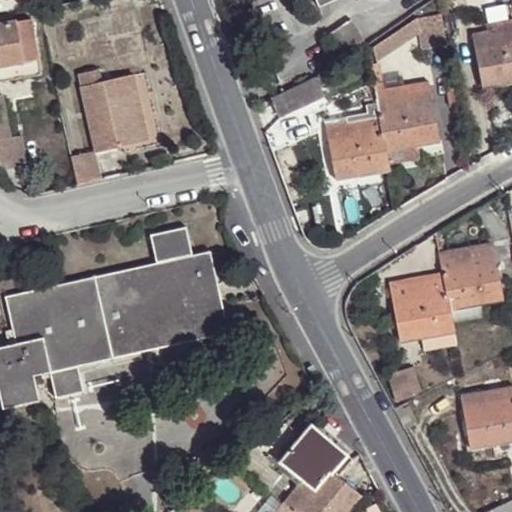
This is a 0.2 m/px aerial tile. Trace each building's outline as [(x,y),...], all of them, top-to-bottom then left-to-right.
[(310,0),(314,10),(337,0),(310,0)] [(16,20),(15,14),(0,17),(0,24),(16,22),(16,20)] [(418,18),(373,48),(377,61),(420,32),(423,47),(446,43),(441,14),(418,18)] [(16,22),(0,24),(0,80),(43,74),(34,18),(16,20),(16,22)] [(511,22),(496,25),(497,31),(476,34),(484,87),(508,83),(507,79),(511,78),(511,22)] [(322,44),(330,56),(353,40),(346,29),(322,44)] [(330,56),(337,68),(360,52),(353,40),(330,56)] [(132,110),(141,108),(134,76),(80,87),(94,154),(139,144),(132,110)] [(377,90),(378,99),(433,90),(431,82),(377,90)] [(285,95),(273,100),(281,116),(318,100),(311,83),(294,91),(285,95)] [(433,90),(378,99),(379,102),(387,150),(417,145),(440,141),(433,90)] [(35,95),(12,98),(15,115),(38,112),(35,95)] [(387,150),(379,102),(369,104),(371,113),(348,115),(351,124),(326,127),(335,179),(362,175),(362,173),(389,168),(388,163),(387,150)] [(148,142),(141,108),(132,110),(139,144),(148,142)] [(0,120),(0,139),(11,137),(7,120),(6,120),(0,120)] [(0,139),(0,171),(27,167),(26,135),(11,137),(0,139)] [(420,157),(417,145),(387,150),(388,163),(420,157)] [(93,153),(69,158),(75,185),(99,179),(93,153)] [(0,343),(0,407),(33,400),(29,373),(42,371),(48,396),(77,391),(71,364),(224,333),(206,251),(189,255),(183,228),(146,236),(152,263),(3,293),(12,341),(0,343)] [(492,247),(439,256),(443,279),(449,306),(478,301),(478,305),(503,301),(492,247)] [(0,254),(0,269),(0,271),(21,266),(17,250),(0,254)] [(402,342),(423,338),(423,334),(453,328),(449,310),(449,306),(443,279),(393,289),(402,342)] [(449,306),(449,310),(478,305),(478,301),(449,306)] [(423,338),(454,332),(453,328),(423,334),(423,338)] [(412,368),(404,371),(412,393),(420,391),(412,368)] [(404,371),(389,376),(397,401),(413,396),(412,393),(404,371)] [(494,442),(511,438),(511,388),(467,397),(475,449),(494,446),(494,442)] [(406,403),(395,408),(405,428),(417,421),(406,403)] [(331,473),(347,455),(309,425),(280,462),(303,481),(319,462),(331,473)] [(240,463),(248,470),(263,455),(254,449),(240,463)] [(263,455),(248,470),(256,477),(269,463),(270,461),(263,455)] [(352,459),(347,455),(331,473),(337,478),(352,459)] [(290,497),(286,503),(295,511),(344,511),(358,496),(337,478),(331,473),(319,462),(303,481),(313,489),(300,505),(290,497)] [(269,463),(256,477),(269,488),(281,474),(269,463)] [(210,489),(223,502),(244,476),(235,469),(210,489)] [(244,476),(223,502),(228,507),(251,483),(244,476)] [(313,489),(303,481),(290,497),(300,505),(313,489)] [(295,511),(286,503),(278,511),(277,511),(295,511)]
